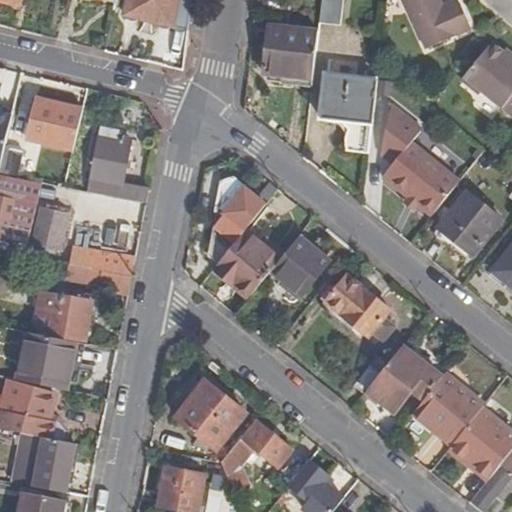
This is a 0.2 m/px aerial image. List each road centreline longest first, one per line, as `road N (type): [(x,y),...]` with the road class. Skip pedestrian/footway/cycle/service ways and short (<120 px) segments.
road 1 (residential): [(206,108),(511,352)]
road 2 (residential): [(436,511),(158,288)]
road 3 (residential): [(158,288),(112,511)]
road 4 (residential): [(0,50),(206,108)]
road 5 (residential): [(206,108),(180,173),(158,288)]
